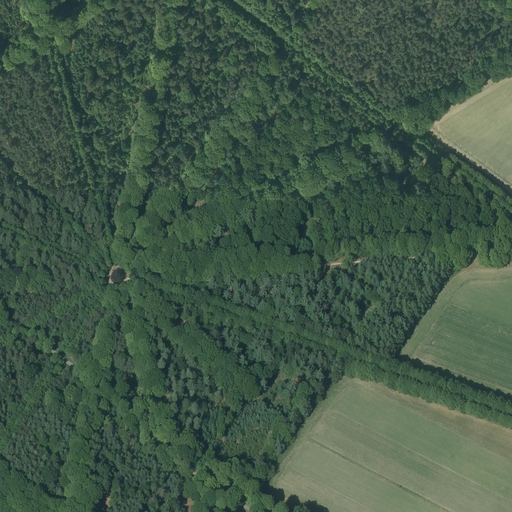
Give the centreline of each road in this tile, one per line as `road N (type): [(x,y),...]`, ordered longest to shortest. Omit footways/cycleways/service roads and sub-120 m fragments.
road 1 (track): [(511,418),(120,282)]
road 2 (track): [(120,280),(511,250)]
road 3 (track): [(118,276),(310,0)]
road 4 (track): [(511,53),(392,121),(235,0)]
road 5 (track): [(0,311),(203,480),(254,511)]
road 6 (track): [(392,121),(120,277)]
road 7 (track): [(170,0),(116,275)]
road 8 (track): [(114,275),(45,28)]
road 9 (track): [(114,285),(69,511)]
road 10 (track): [(0,447),(113,284)]
road 11 (track): [(117,285),(166,450)]
road 12 (track): [(0,153),(112,276)]
road 13 (track): [(392,121),(511,212)]
road 14 (track): [(111,283),(0,346)]
road 15 (track): [(111,278),(0,232)]
